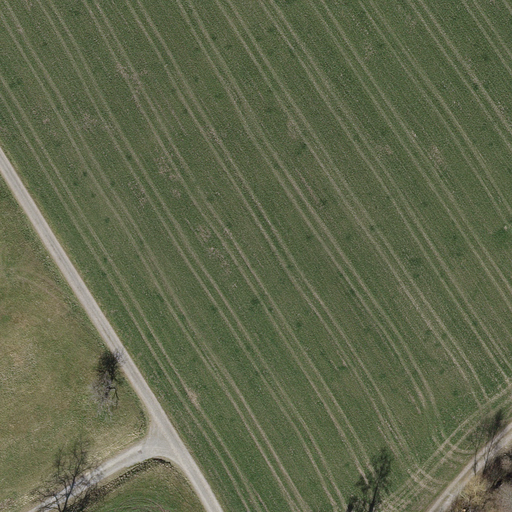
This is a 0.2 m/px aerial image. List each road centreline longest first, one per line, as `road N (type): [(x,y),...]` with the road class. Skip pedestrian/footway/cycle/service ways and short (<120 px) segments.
road 1 (track): [(215,511),(0,157)]
road 2 (unclassified): [(169,436),(41,511)]
